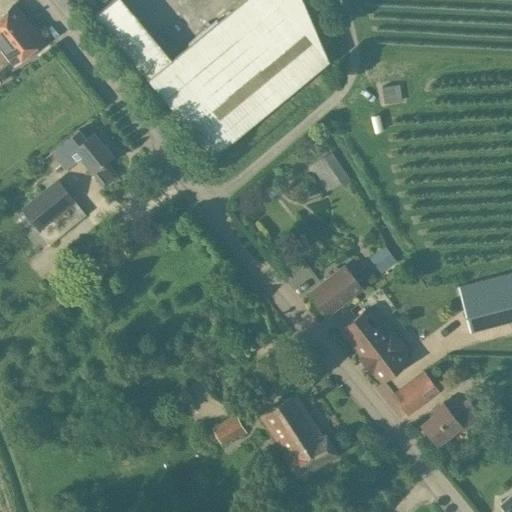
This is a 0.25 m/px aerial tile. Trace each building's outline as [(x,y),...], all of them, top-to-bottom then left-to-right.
[(147,72),(173,53),(133,0),(118,0),(102,12),(147,72)] [(181,57),(159,73),(217,151),(231,145),(248,133),(244,134),(338,63),(313,0),(250,0),(170,61),(181,57)] [(43,40),(14,5),(0,16),(0,45),(15,64),(43,40)] [(383,102),(401,100),(399,84),(381,87),(383,102)] [(80,156),(103,185),(115,175),(104,162),(112,156),(93,132),(86,138),(79,130),(52,151),(66,168),(80,156)] [(341,186),(349,180),(333,153),(324,158),(341,186)] [(58,178),(21,208),(50,243),(68,229),(57,215),(76,200),(58,178)] [(280,191),(274,183),(264,192),(270,199),(280,191)] [(386,248),(372,259),(382,272),(396,261),(386,248)] [(362,287),(344,265),(310,292),(328,314),(362,287)] [(511,320),(511,272),(459,286),(470,331),(511,320)] [(386,330),(368,307),(341,329),(361,355),(360,357),(372,372),(374,370),(383,382),(410,360),(403,351),(408,348),(391,327),(386,330)] [(441,393),(423,369),(390,394),(407,416),(441,393)] [(321,436),(295,393),(260,414),(285,456),(283,458),(295,479),(337,453),(325,433),(321,436)] [(452,414),(444,404),(433,413),(435,415),(422,427),(438,446),(460,427),(463,430),(483,414),(471,399),(452,414)] [(247,433),(236,414),(212,428),(222,445),(235,438),(236,439),(247,433)] [(511,511),(511,492),(499,504),(505,511),(511,511)]
